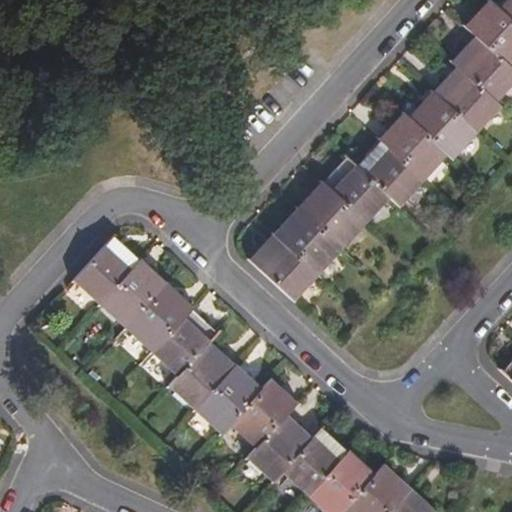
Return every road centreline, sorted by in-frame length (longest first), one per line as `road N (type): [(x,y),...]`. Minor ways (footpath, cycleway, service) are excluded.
road 1 (residential): [(189,243),(412,0)]
road 2 (residential): [(189,243),(383,419)]
road 3 (residential): [(0,316),(96,211),(120,199),(145,203),(189,243)]
road 4 (residential): [(383,419),(414,432),(511,445)]
